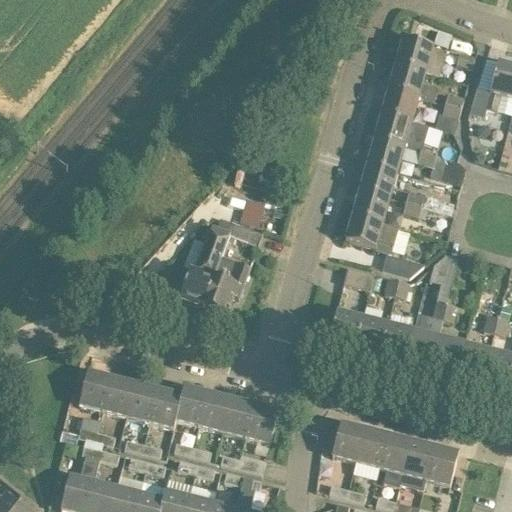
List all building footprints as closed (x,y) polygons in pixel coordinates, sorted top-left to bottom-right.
[(438,35),(434,47),(446,51),(450,39),(438,35)] [(395,68),(425,77),(433,51),(402,43),(395,68)] [(475,63),(459,59),(456,69),(472,74),(475,63)] [(490,96),(476,92),(469,118),(484,122),(486,114),(496,117),(501,101),(511,104),(511,70),(497,67),(490,96)] [(425,77),(395,68),(388,94),(418,103),(433,107),(437,93),(422,88),(425,77)] [(411,128),(418,103),(388,94),(381,119),(411,128)] [(460,114),(463,104),(447,99),(444,110),(460,114)] [(460,114),(444,110),(442,119),(438,118),(434,133),(453,139),(460,114)] [(420,157),(436,162),(440,146),(424,141),(408,136),(411,128),(381,119),(374,144),(404,153),(420,157)] [(396,178),(404,153),(374,144),(367,169),(396,178)] [(459,168),(454,167),(436,162),(420,157),(417,168),(432,173),(429,181),(461,190),(465,175),(459,168)] [(389,203),(396,178),(367,169),(359,195),(389,203)] [(382,228),(389,203),(359,195),(352,220),(382,228)] [(421,212),(445,218),(448,208),(425,201),(425,202),(408,197),(405,208),(421,212)] [(240,225),(259,230),(266,207),(247,202),(240,225)] [(402,218),(418,223),(421,212),(405,208),(402,218)] [(398,232),(382,228),(352,220),(345,245),(391,258),(398,232)] [(228,240),(232,228),(219,223),(214,234),(208,245),(196,277),(190,275),(179,305),(201,314),(213,281),(220,261),(223,253),(241,260),(245,250),(227,242),(228,240)] [(232,228),(228,240),(258,251),(263,239),(232,228)] [(409,283),(424,270),(386,259),(381,275),(409,283)] [(220,261),(213,281),(201,314),(215,319),(216,317),(226,320),(232,302),(238,304),(250,272),(233,266),(220,261)] [(426,321),(416,319),(413,335),(405,366),(431,372),(439,342),(443,326),(447,309),(459,264),(445,261),(432,271),(428,286),(439,289),(431,322),(426,321)] [(373,280),(347,273),(343,289),(369,296),(373,280)] [(398,286),(388,283),(384,300),(394,302),(398,286)] [(394,302),(405,305),(409,289),(398,286),(394,302)] [(457,312),(447,309),(443,326),(453,328),(457,312)] [(511,312),(501,309),(498,323),(508,325),(511,312)] [(354,353),(362,322),(337,316),(331,336),(327,335),(325,343),(329,344),(329,346),(354,353)] [(405,366),(413,335),(410,334),(413,323),(391,317),(387,329),(380,359),(405,366)] [(498,323),(487,320),(483,336),(493,339),(498,323)] [(380,359),(387,329),(376,326),(362,322),(354,353),(380,359)] [(493,339),(504,342),(508,325),(498,323),(493,339)] [(464,348),(439,342),(431,372),(456,379),(464,348)] [(489,354),(464,348),(456,379),(481,385),(489,354)] [(507,392),(511,372),(511,360),(489,354),(481,385),(507,392)] [(102,417),(111,382),(87,376),(79,411),(102,417)] [(111,382),(102,417),(125,422),(134,388),(111,382)] [(134,388),(125,422),(149,428),(158,394),(134,388)] [(175,426),(198,432),(207,397),(183,391),(181,400),(175,426)] [(173,434),(175,426),(181,400),(158,394),(149,428),(173,434)] [(198,432),(222,438),(231,403),(207,397),(198,432)] [(222,438),(246,444),(254,410),(231,403),(222,438)] [(278,416),(254,410),(246,444),(269,450),(278,416)] [(95,448),(97,438),(100,426),(83,422),(80,434),(77,443),(95,448)] [(352,481),(355,468),(364,433),(340,427),(331,462),(335,463),(331,476),(352,481)] [(387,439),(364,433),(355,468),(378,474),(387,439)] [(97,438),(95,448),(112,452),(115,442),(97,438)] [(399,492),(400,489),(402,480),(411,446),(387,439),(378,474),(386,476),(382,488),(399,492)] [(141,459),(144,450),(126,445),(124,455),(141,459)] [(402,480),(400,489),(422,495),(425,486),(426,486),(434,452),(411,446),(402,480)] [(191,462),(193,453),(176,448),(173,458),(191,462)] [(144,450),(141,459),(159,464),(161,454),(144,450)] [(81,461),(84,462),(79,484),(69,481),(61,511),(86,511),(93,487),(99,465),(101,456),(84,451),(81,461)] [(458,458),(457,458),(434,452),(426,486),(449,492),(458,458)] [(193,453),(191,462),(208,467),(211,457),(193,453)] [(101,456),(99,465),(116,470),(119,460),(101,456)] [(238,474),(240,465),(222,460),(220,470),(238,474)] [(238,474),(261,481),(265,466),(241,460),(240,465),(238,474)] [(145,477),(148,467),(130,463),(128,472),(145,477)] [(195,480),(197,470),(180,466),(177,475),(195,480)] [(148,467),(145,477),(163,481),(165,472),(148,467)] [(197,470),(195,480),(212,485),(214,475),(197,470)] [(226,479),(223,487),(241,492),(243,483),(226,479)] [(278,492),(261,487),(243,483),(241,492),(236,511),(250,511),(254,496),(258,497),(260,492),(271,495),(270,497),(276,499),(278,492)] [(111,511),(117,493),(93,487),(86,511),(111,511)] [(348,495),(331,490),(329,500),(346,504),(348,495)] [(136,511),(140,499),(117,493),(111,511),(136,511)] [(186,511),(189,502),(165,495),(163,505),(161,511),(186,511)] [(348,495),(346,504),(363,509),(365,499),(348,495)] [(161,511),(163,505),(140,499),(136,511),(161,511)] [(20,511),(5,500),(0,505),(0,511),(20,511)] [(189,502),(186,511),(211,511),(212,508),(189,502)] [(376,511),(393,511),(395,507),(377,502),(375,511),(376,511)]
